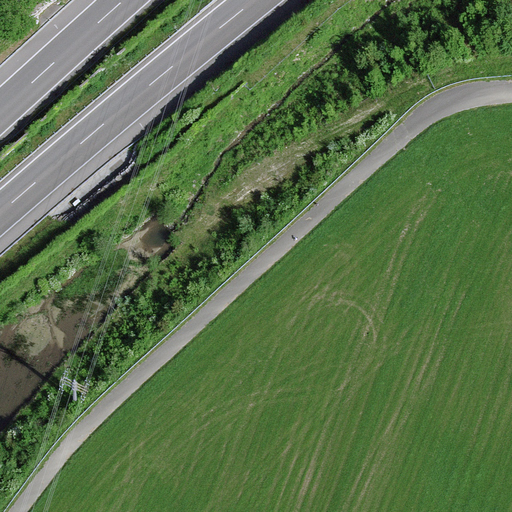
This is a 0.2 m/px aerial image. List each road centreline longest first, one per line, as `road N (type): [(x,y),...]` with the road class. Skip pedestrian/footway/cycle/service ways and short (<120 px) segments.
road 1 (unclassified): [(17,511),(112,400),(427,113),(459,98),(511,90)]
road 2 (motorway): [(0,213),(254,0)]
road 3 (motorway): [(123,0),(0,111)]
